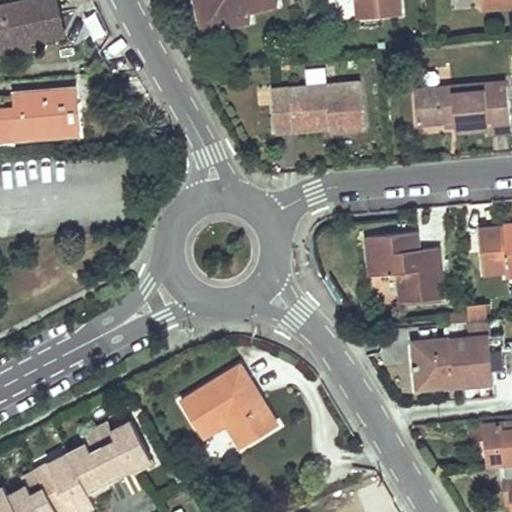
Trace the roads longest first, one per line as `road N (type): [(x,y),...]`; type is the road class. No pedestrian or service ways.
road 1 (residential): [(264,220),(334,187),(511,171)]
road 2 (residential): [(429,511),(348,377),(299,315)]
road 3 (residential): [(208,155),(129,0)]
road 4 (unknown): [(378,427),(511,403)]
